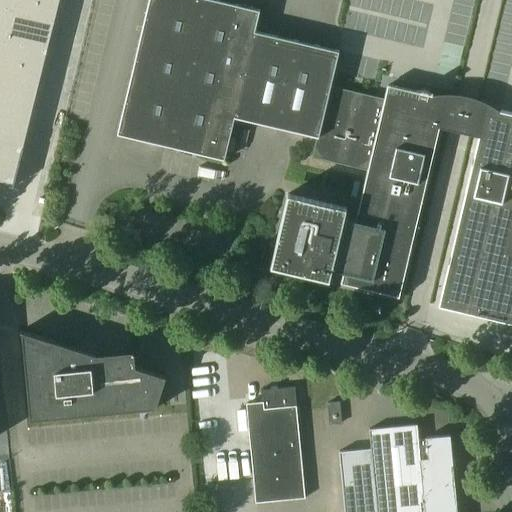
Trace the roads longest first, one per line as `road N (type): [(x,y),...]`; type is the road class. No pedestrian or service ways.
road 1 (unclassified): [(511,502),(500,413),(463,382),(0,247)]
road 2 (unknown): [(74,0),(38,150),(26,254)]
road 3 (unknown): [(131,447),(7,455)]
